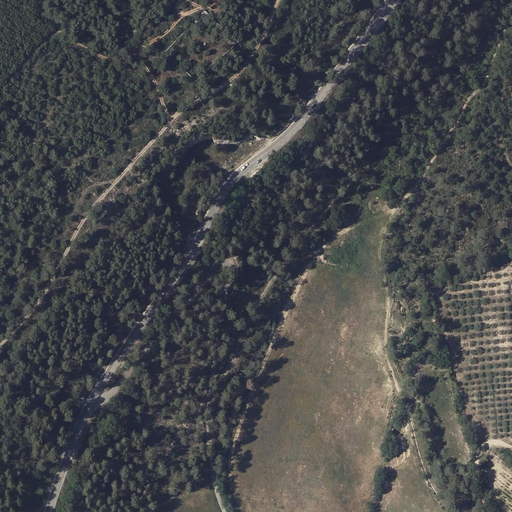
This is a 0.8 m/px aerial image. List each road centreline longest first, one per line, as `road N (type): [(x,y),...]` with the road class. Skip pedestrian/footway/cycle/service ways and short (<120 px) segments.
road 1 (track): [(444,0),(374,157),(290,252),(250,313),(234,364),(189,414),(132,511)]
road 2 (track): [(511,21),(493,66),(406,202),(342,232),(305,274),(233,464),(242,511)]
road 3 (secondary): [(389,0),(303,117),(226,186),(92,397)]
road 4 (unclassified): [(92,397),(112,392),(217,261),(228,260),(233,271),(220,310),(208,425),(225,511)]
road 5 (track): [(0,347),(50,286),(99,201),(171,122),(244,72),(282,0)]
road 6 (track): [(171,122),(141,52),(192,9),(221,0)]
road 7 (secondary): [(92,397),(49,511)]
